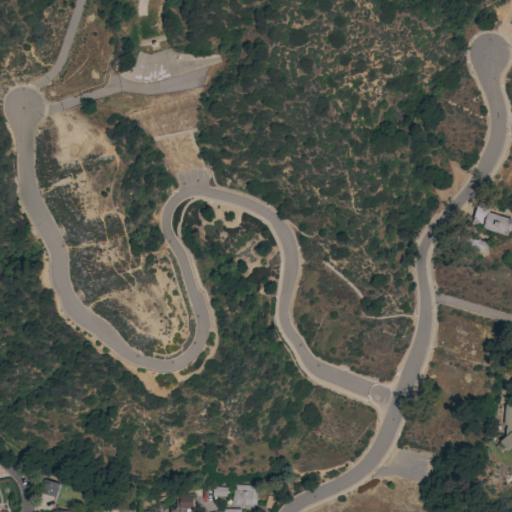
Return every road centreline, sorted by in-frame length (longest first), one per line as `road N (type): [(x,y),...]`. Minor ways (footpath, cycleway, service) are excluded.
road 1 (residential): [(395,402),(309,365),(282,319),(288,271),(280,234),(253,208),(204,192),(180,195),(164,223),(192,280),(203,331),(197,347),(166,368),(129,359),(63,299),(26,199),(18,109)]
road 2 (residential): [(284,511),(348,477),(379,445),(422,314),(420,247),(474,179),(490,144),(486,55)]
